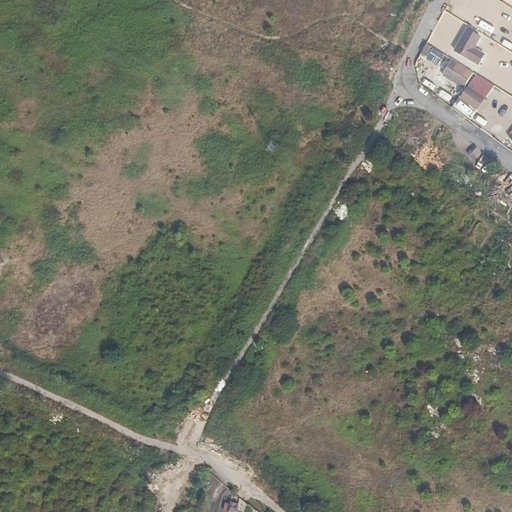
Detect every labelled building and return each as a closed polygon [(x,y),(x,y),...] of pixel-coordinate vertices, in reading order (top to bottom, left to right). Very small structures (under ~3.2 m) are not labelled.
[(502,43),(510,30),(500,24),(492,36),(502,43)] [(451,41),(472,54),(481,39),(460,26),(451,41)] [(429,60),(434,52),(427,47),(422,56),(429,60)] [(464,86),(471,75),(451,63),(445,73),(464,86)] [(477,74),(468,86),(484,98),(493,86),(477,74)] [(443,89),(447,79),(441,76),(437,86),(443,89)] [(497,78),(493,84),(507,93),(511,87),(497,78)] [(455,102),(463,88),(457,85),(450,99),(455,102)] [(484,98),(468,86),(460,97),(476,109),(484,98)]
